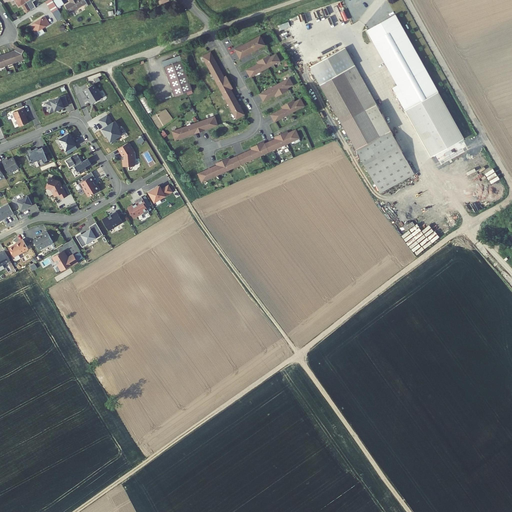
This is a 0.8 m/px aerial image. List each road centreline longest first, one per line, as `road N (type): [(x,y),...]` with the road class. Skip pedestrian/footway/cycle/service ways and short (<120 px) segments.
road 1 (track): [(0,107),(106,67),(189,206),(297,354),(511,199)]
road 2 (track): [(409,511),(297,354),(79,511)]
road 3 (residential): [(0,148),(75,120),(118,188),(75,219),(38,217),(0,236)]
road 4 (track): [(511,186),(408,0)]
road 5 (unknown): [(403,126),(468,227),(511,277)]
road 6 (residential): [(204,149),(256,123),(211,29)]
